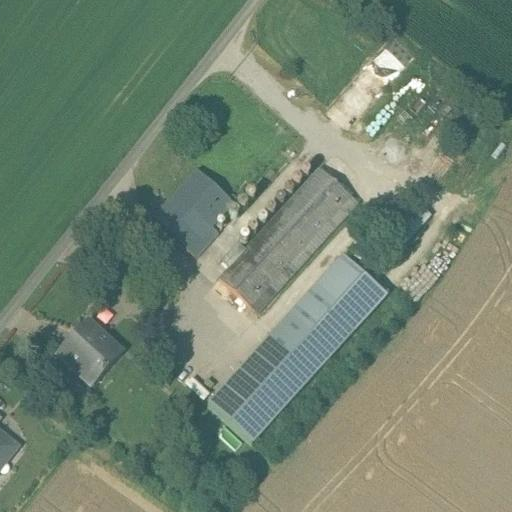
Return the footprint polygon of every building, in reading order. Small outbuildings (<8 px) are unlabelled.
[(226,273),(218,282),(250,312),(260,301),(268,292),(351,201),(319,172),(243,255),(226,273)] [(233,207),(196,174),(175,197),(211,230),(233,207)] [(211,230),(175,197),(152,222),(189,255),(210,232),(211,230)] [(394,233),(405,242),(429,216),(417,206),(394,233)] [(210,232),(189,255),(197,262),(218,239),(210,232)] [(243,237),(236,244),(243,251),(250,243),(243,237)] [(220,267),(226,273),(243,255),(237,249),(220,267)] [(342,260),(207,409),(251,448),(386,299),(342,260)] [(268,292),(260,301),(268,309),(276,299),(268,292)] [(100,342),(86,329),(89,326),(87,325),(57,359),(58,360),(60,357),(73,368),(70,371),(91,390),(122,356),(103,339),(100,342)] [(0,438),(0,458),(5,463),(15,450),(0,438)]
